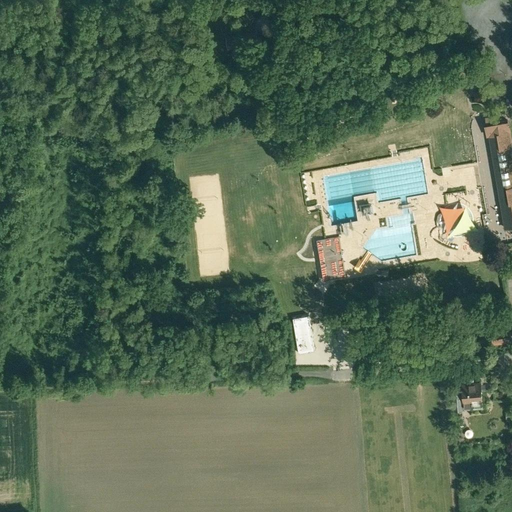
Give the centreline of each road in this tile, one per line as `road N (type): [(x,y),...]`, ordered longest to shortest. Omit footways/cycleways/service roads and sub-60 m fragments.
road 1 (track): [(34,391),(511,357)]
road 2 (track): [(41,511),(34,391)]
